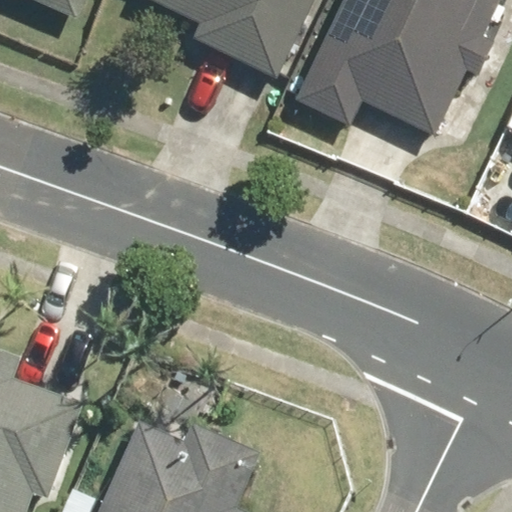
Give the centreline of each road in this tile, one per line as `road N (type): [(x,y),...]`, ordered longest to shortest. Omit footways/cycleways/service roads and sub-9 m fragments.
road 1 (residential): [(487,354),(356,294),(0,170)]
road 2 (residential): [(415,511),(487,354)]
